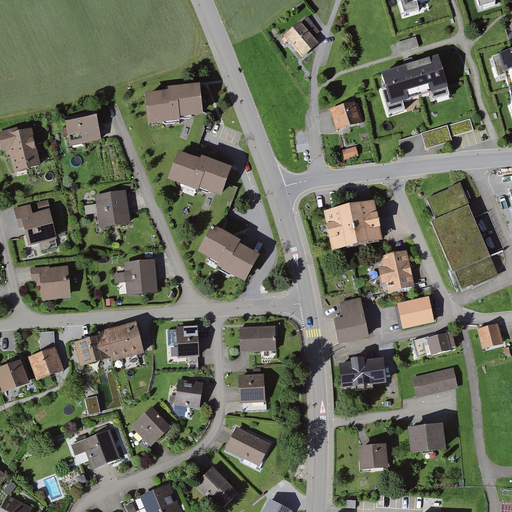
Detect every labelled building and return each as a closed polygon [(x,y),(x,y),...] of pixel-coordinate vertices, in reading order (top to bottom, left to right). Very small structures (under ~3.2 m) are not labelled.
[(306,17),(282,39),(285,43),(288,40),(303,57),(318,43),(313,38),(319,33),(306,17)] [(416,39),(397,45),(399,54),(419,48),(416,39)] [(511,52),(501,56),(511,88),(511,91),(511,52)] [(411,68),(384,76),(394,108),(421,100),(450,91),(449,87),(440,59),(411,68)] [(167,93),(145,96),(148,126),(179,122),(179,119),(201,116),(198,87),(167,90),(167,93)] [(356,102),(330,110),(331,115),(337,132),(366,122),(356,102)] [(95,116),(63,123),(69,148),(101,141),(99,132),(95,116)] [(470,119),(421,134),(423,141),(426,149),(452,141),(451,137),(473,130),(470,119)] [(11,133),(0,135),(0,141),(3,154),(9,152),(14,174),(41,168),(32,130),(12,135),(11,133)] [(356,148),(343,152),(346,161),(359,157),(356,148)] [(199,161),(178,154),(168,182),(197,193),(198,191),(219,199),(230,170),(200,159),(199,161)] [(470,206),(460,185),(426,200),(435,221),(431,222),(462,292),(498,276),(468,207),(470,206)] [(126,193),(97,196),(98,206),(88,207),(89,216),(98,215),(99,228),(129,225),(127,203),(126,193)] [(49,201),(37,204),(39,210),(50,208),(49,201)] [(374,203),(324,213),(331,252),(382,242),(374,203)] [(30,206),(15,210),(17,218),(19,228),(24,227),(28,247),(56,240),(49,210),(32,214),(30,206)] [(239,241),(212,226),(197,253),(218,265),(216,267),(242,282),(257,255),(237,244),(239,241)] [(492,251),(503,248),(498,232),(487,236),(492,251)] [(415,287),(407,251),(381,257),(389,293),(415,287)] [(153,261),(124,264),(125,274),(115,275),(116,284),(125,283),(127,297),(157,294),(154,270),(153,261)] [(46,268),(31,270),(31,276),(32,283),(40,282),(42,301),(70,299),(67,268),(47,270),(46,268)] [(429,297),(397,304),(403,330),(435,323),(429,297)] [(368,338),(361,300),(342,304),(345,318),(336,320),(341,344),(368,338)] [(124,359),(143,353),(134,323),(115,329),(124,359)] [(499,325),(477,330),(482,351),(504,345),(499,325)] [(275,326),(240,328),(241,352),(244,352),(276,351),(275,326)] [(197,327),(176,328),(178,359),(199,358),(197,327)] [(109,358),(111,363),(124,359),(115,329),(101,333),(109,358)] [(98,336),(74,344),(81,367),(109,358),(101,333),(97,334),(98,336)] [(453,334),(428,339),(432,356),(452,352),(451,347),(455,347),(453,334)] [(56,348),(28,359),(36,381),(65,370),(56,348)] [(351,364),(338,366),(342,389),(385,383),(382,359),(364,362),(363,357),(350,359),(351,364)] [(172,371),(200,370),(199,358),(178,359),(171,359),(172,371)] [(20,360),(0,368),(0,386),(3,394),(29,384),(20,360)] [(454,369),(413,379),(418,399),(459,390),(454,369)] [(264,376),(241,378),(242,395),(242,404),(265,403),(264,376)] [(203,384),(179,380),(175,404),(199,408),(201,396),(203,384)] [(85,399),(89,415),(101,412),(97,397),(85,399)] [(242,404),(243,414),(268,413),(268,402),(265,403),(242,404)] [(171,428),(151,408),(131,429),(150,449),(154,445),(171,428)] [(442,426),(409,430),(412,455),(445,451),(442,426)] [(270,445),(237,429),(232,439),(226,451),(259,468),(270,445)] [(116,445),(111,432),(72,446),(76,457),(86,454),(92,470),(102,467),(121,460),(116,445)] [(367,446),(358,447),(360,471),(388,468),(385,444),(367,446)] [(223,511),(239,496),(213,471),(196,488),(220,511),(223,511)] [(16,486),(11,482),(4,491),(9,495),(16,486)] [(181,511),(170,486),(140,498),(146,511),(181,511)] [(32,511),(33,510),(9,498),(1,511),(32,511)] [(355,509),(356,501),(347,500),(346,508),(355,509)] [(284,511),(270,503),(264,511),(284,511)]
